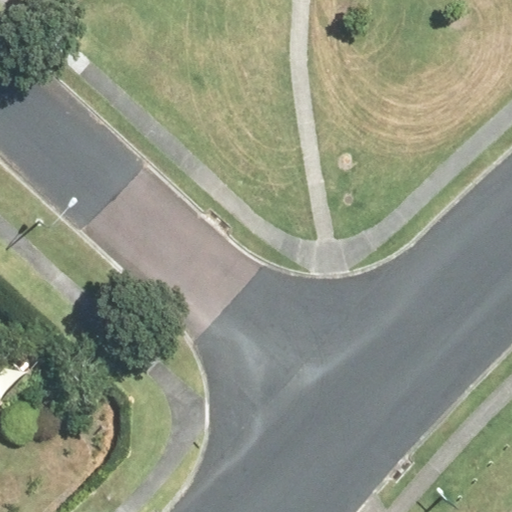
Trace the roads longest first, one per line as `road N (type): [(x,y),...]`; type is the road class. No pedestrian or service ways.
road 1 (residential): [(341,397),(0,86)]
road 2 (residential): [(511,242),(341,397)]
road 3 (residential): [(341,397),(254,511)]
